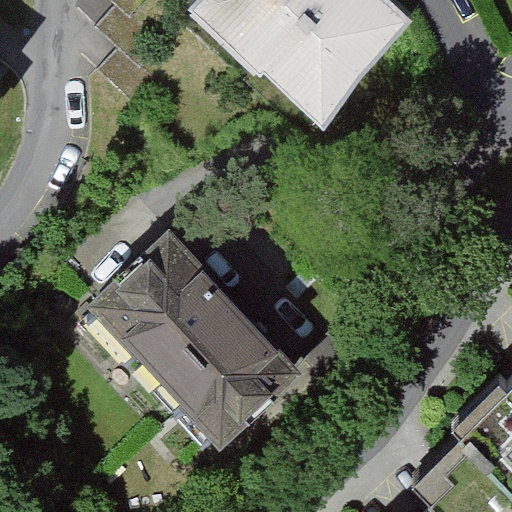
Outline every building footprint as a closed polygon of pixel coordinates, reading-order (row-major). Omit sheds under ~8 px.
[(111,0),(121,9),(99,31),(122,53),(101,76),(135,107),(156,84),(142,71),(162,50),(134,23),(155,1),(153,0),(111,0)] [(420,24),(394,0),(216,0),(336,112),(420,24)] [(166,228),(54,334),(206,494),(318,388),(166,228)] [(467,427),(511,475),(511,379),(511,380),(505,373),(457,418),(467,427)] [(511,511),(511,475),(467,427),(421,471),(447,499),(432,511),(511,511)]
